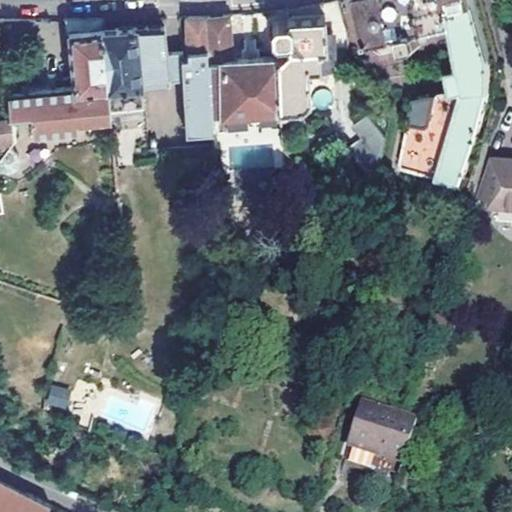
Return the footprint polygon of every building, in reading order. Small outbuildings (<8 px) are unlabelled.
[(362,0),(373,45),(389,41),(407,37),(409,49),(410,50),(424,47),(422,34),(456,27),(464,68),(452,70),(453,74),(454,89),(418,96),(404,166),(464,183),(481,138),(494,91),(494,59),(478,0),(362,0)] [(248,113),(280,110),(276,55),(275,55),(232,58),(230,15),(209,17),(213,116),(248,113)] [(280,110),(301,108),(312,101),(310,68),(321,68),(321,70),(336,68),(334,31),(326,31),(325,15),(288,16),(288,19),(273,20),(270,23),(271,33),(274,35),(275,55),(276,55),(280,110)] [(213,116),(209,17),(190,18),(192,50),(184,51),(168,52),(170,79),(184,78),(188,134),(199,133),(213,133),(213,116)] [(109,88),(103,29),(102,19),(86,19),(68,20),(74,87),(29,91),(31,116),(33,136),(78,132),(77,125),(112,121),(111,111),(109,88)] [(103,29),(109,88),(111,111),(145,108),(143,85),(171,83),(170,79),(168,52),(168,46),(166,26),(103,29)] [(391,52),(409,49),(407,37),(389,41),(391,52)] [(415,82),(418,96),(454,89),(453,74),(415,82)] [(29,91),(9,92),(11,114),(12,117),(31,116),(29,91)] [(280,110),(281,121),(303,120),(301,108),(280,110)] [(281,121),(280,110),(248,113),(249,123),(281,121)] [(381,181),(391,134),(391,133),(375,112),(360,125),(368,136),(354,147),(381,181)] [(11,114),(0,114),(0,131),(12,130),(11,114)] [(0,131),(0,178),(2,180),(6,181),(12,179),(16,176),(17,172),(18,168),(15,163),(13,160),(11,159),(11,154),(14,154),(19,148),(17,131),(12,130),(0,131)] [(511,159),(495,157),(479,196),(490,197),(489,206),(511,209),(511,159)] [(511,396),(511,373),(468,377),(469,400),(511,396)] [(45,404),(65,410),(71,389),(52,383),(45,404)] [(417,421),(364,405),(350,448),(403,464),(417,421)] [(0,511),(46,511),(50,505),(28,493),(0,479),(0,511)]
